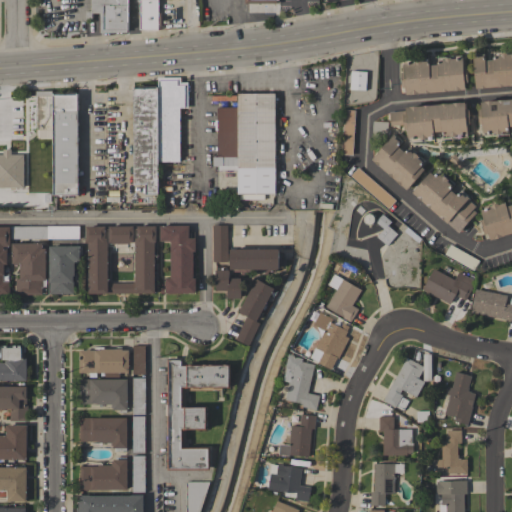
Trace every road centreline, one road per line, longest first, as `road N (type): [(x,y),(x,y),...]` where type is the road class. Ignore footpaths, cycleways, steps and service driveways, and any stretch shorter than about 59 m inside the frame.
road 1 (secondary): [(0,70),(203,53),(511,11)]
road 2 (residential): [(0,322),(178,320),(207,329)]
road 3 (residential): [(342,511),(352,401),(394,322)]
road 4 (residential): [(55,511),(53,322)]
road 5 (residential): [(493,511),(493,437),(511,386)]
road 6 (residential): [(394,322),(511,354)]
